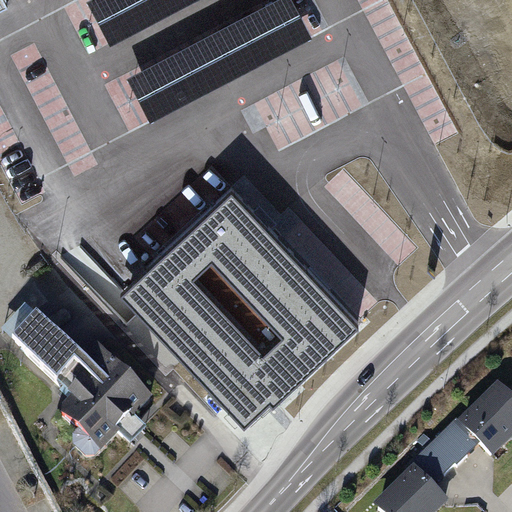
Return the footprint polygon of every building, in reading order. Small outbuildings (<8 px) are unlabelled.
[(94,0),(89,3),(113,47),(201,0),(94,0)] [(292,0),(280,0),(129,80),(152,124),(313,39),(292,0)] [(232,193),(121,297),(245,430),(270,406),(273,409),(359,329),(232,193)] [(85,365),(42,326),(17,354),(72,404),(56,422),(75,440),(69,447),(70,456),(77,466),(91,469),(151,404),(96,354),(85,365)] [(492,455),(511,435),(511,400),(501,390),(464,426),(480,442),(492,455)] [(457,466),(480,442),(464,426),(459,422),(436,443),(454,461),(457,466)] [(431,485),(454,461),(436,443),(413,467),(416,470),(431,485)] [(381,511),(436,511),(448,501),(431,485),(416,470),(378,509),(381,511)]
